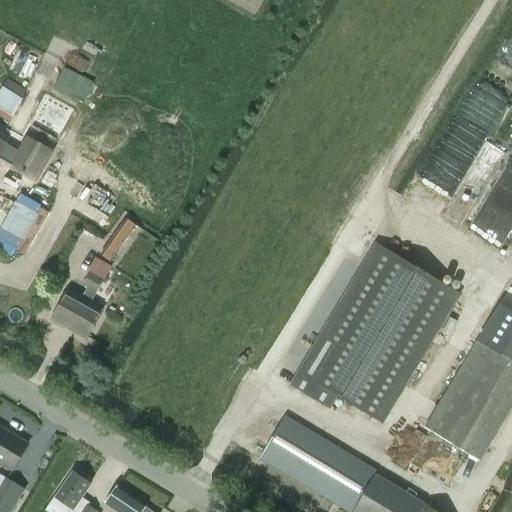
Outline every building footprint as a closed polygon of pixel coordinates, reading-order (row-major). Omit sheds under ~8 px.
[(8,72),(31,79),(38,57),(15,50),(8,72)] [(83,102),(92,81),(62,68),(52,89),(83,102)] [(483,141),(503,100),(472,86),(433,170),(449,178),(454,167),(469,174),(488,183),(503,151),(483,141)] [(34,104),(20,131),(58,151),(76,118),(52,105),(48,112),(34,104)] [(511,155),(492,196),(501,201),(498,207),(511,213),(511,155)] [(0,227),(3,221),(14,227),(40,180),(12,165),(0,186),(0,227)] [(52,166),(42,184),(75,201),(79,194),(90,200),(85,209),(90,212),(97,199),(88,195),(74,188),(78,179),(52,166)] [(416,187),(413,201),(421,203),(423,196),(440,200),(441,193),(416,187)] [(492,216),(493,227),(475,227),(475,229),(481,229),(482,239),(497,239),(497,233),(509,233),(509,216),(492,216)] [(125,218),(101,255),(109,262),(135,225),(125,218)] [(23,268),(0,259),(0,281),(31,293),(50,244),(35,238),(23,268)] [(377,246),(293,387),(327,407),(335,394),(380,421),(457,293),(377,246)] [(91,270),(105,277),(111,266),(96,259),(91,270)] [(69,289),(51,320),(86,340),(103,311),(90,304),(97,291),(103,281),(89,273),(83,284),(88,287),(83,297),(69,289)] [(480,461),(511,407),(511,361),(477,340),(424,428),(480,461)] [(348,511),(422,511),(426,506),(375,475),(377,472),(285,417),(260,459),(348,511)] [(28,445),(0,427),(0,463),(12,470),(28,445)] [(421,433),(404,461),(445,485),(462,458),(421,433)] [(56,497),(46,511),(48,511),(96,511),(97,511),(88,505),(89,503),(82,498),(91,484),(73,472),(56,497)] [(10,511),(24,490),(7,479),(0,491),(0,511),(10,511)] [(153,511),(146,507),(146,506),(117,486),(105,503),(117,511),(153,511)]
